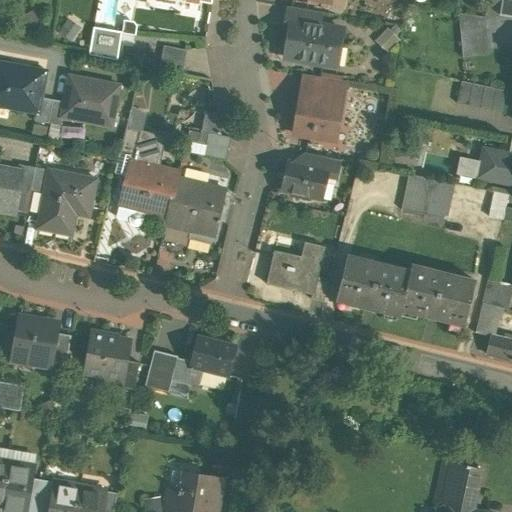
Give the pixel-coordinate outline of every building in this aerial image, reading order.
[(501,1),(492,0),(487,0),(485,12),(499,15),(501,1)] [(511,3),(501,1),(499,15),(511,16),(511,3)] [(320,13),(288,7),(285,23),(292,24),(292,20),(318,25),(320,13)] [(42,28),(34,11),(18,18),(25,35),(42,28)] [(485,18),(458,13),(462,58),(488,56),(485,18)] [(292,24),(285,23),(283,35),(288,35),(287,43),(281,46),(280,53),(284,58),(291,60),(291,61),(335,68),(339,48),(337,47),(340,29),(318,25),(292,20),(292,24)] [(78,31),(67,23),(61,34),(69,41),(71,41),(78,31)] [(124,23),(121,34),(133,36),(134,28),(133,25),(124,23)] [(116,60),(121,34),(94,28),(89,55),(116,60)] [(187,51),(163,46),(161,58),(184,63),(187,51)] [(184,63),(161,58),(159,70),(182,74),(184,63)] [(46,72),(0,63),(0,107),(37,114),(38,114),(41,99),(46,72)] [(119,87),(68,77),(63,103),(60,118),(62,118),(111,128),(119,87)] [(344,82),(313,77),(310,96),(341,101),(344,82)] [(507,91),(461,81),(456,103),(503,113),(507,91)] [(310,96),(304,95),(301,115),(297,114),(294,133),(311,136),(312,132),(331,135),(333,123),(337,123),(341,101),(310,96)] [(52,101),(41,99),(38,114),(37,114),(35,121),(48,123),(52,101)] [(63,103),(52,101),(48,123),(60,126),(62,118),(60,118),(63,103)] [(139,130),(143,110),(128,106),(123,126),(139,130)] [(211,131),(215,113),(202,110),(198,128),(211,131)] [(125,128),(119,154),(133,156),(139,131),(136,130),(125,128)] [(162,137),(139,131),(133,156),(134,157),(132,162),(155,167),(162,137)] [(208,133),(201,132),(198,145),(205,147),(208,133)] [(231,138),(208,133),(205,147),(203,156),(226,161),(231,138)] [(511,156),(484,151),(481,165),(487,166),(485,178),(511,183),(511,156)] [(340,161),(305,153),(302,165),(302,166),(326,172),(325,176),(326,176),(336,178),(340,161)] [(132,162),(130,162),(120,203),(142,208),(141,214),(144,214),(166,220),(176,179),(178,173),(155,167),(132,162)] [(326,172),(302,166),(302,165),(288,162),(282,191),(292,193),(292,195),(302,198),(304,196),(321,199),(326,176),(325,176),(326,172)] [(16,207),(15,211),(26,213),(31,190),(35,169),(21,166),(20,171),(23,172),(16,207)] [(20,171),(0,167),(0,204),(16,207),(23,172),(20,171)] [(48,172),(35,169),(31,190),(44,193),(48,172)] [(96,180),(48,171),(48,172),(44,193),(37,230),(71,237),(75,216),(89,219),(96,180)] [(431,180),(408,175),(401,211),(424,215),(431,180)] [(225,191),(176,179),(166,220),(165,226),(190,232),(191,232),(193,227),(214,232),(215,232),(225,191)] [(455,185),(431,180),(424,215),(447,220),(455,185)] [(508,196),(493,193),(488,217),(502,220),(505,207),(508,196)] [(142,208),(120,203),(117,217),(118,219),(130,222),(131,225),(133,227),(137,227),(140,225),(142,223),(142,219),(144,214),(141,214),(142,208)] [(511,208),(505,207),(503,219),(511,221),(511,208)] [(214,232),(193,227),(191,232),(190,232),(189,238),(211,243),(214,232)] [(301,258),(274,252),(266,285),(312,295),(313,296),(317,278),(324,248),(305,244),(301,258)] [(410,271),(347,256),(336,301),(399,317),(401,311),(410,271)] [(475,281),(411,266),(410,271),(401,311),(464,327),(475,281)] [(328,280),(317,278),(313,296),(312,295),(310,300),(323,303),(328,280)] [(511,295),(511,285),(487,280),(482,304),(501,308),(508,310),(511,295)] [(501,308),(482,304),(474,333),(490,338),(490,337),(493,337),(501,308)] [(39,321),(20,317),(13,357),(38,362),(39,355),(49,356),(51,357),(54,340),(50,339),(51,333),(53,323),(50,323),(50,325),(39,323),(39,321)] [(108,335),(90,332),(83,374),(98,376),(97,378),(122,382),(124,382),(127,361),(131,341),(107,337),(108,335)] [(54,340),(51,357),(49,356),(47,369),(64,372),(70,336),(51,333),(50,339),(54,340)] [(236,346),(197,337),(190,362),(189,368),(202,371),(228,378),(236,346)] [(511,342),(493,337),(490,337),(490,338),(486,355),(511,361),(511,342)] [(153,351),(144,386),(168,392),(171,380),(177,359),(177,357),(153,351)] [(202,371),(189,368),(190,362),(177,359),(171,380),(198,387),(202,371)] [(127,361),(124,382),(122,382),(121,389),(134,391),(139,363),(127,361)] [(23,387),(0,382),(0,408),(19,412),(23,387)] [(472,511),(481,471),(443,462),(433,506),(449,510),(448,511),(472,511)] [(33,467),(8,463),(0,507),(0,511),(24,511),(31,479),(33,467)] [(206,511),(213,479),(182,473),(179,489),(168,487),(164,510),(174,511),(206,511)] [(31,479),(25,511),(37,511),(43,481),(31,479)] [(219,511),(225,481),(213,479),(206,511),(219,511)] [(49,511),(55,483),(43,481),(37,511),(49,511)] [(75,511),(79,487),(55,483),(49,511),(75,511)] [(105,491),(79,487),(75,511),(100,511),(104,492),(105,491)] [(113,511),(116,494),(104,492),(100,511),(113,511)] [(142,497),(141,511),(156,511),(156,497),(142,497)]
